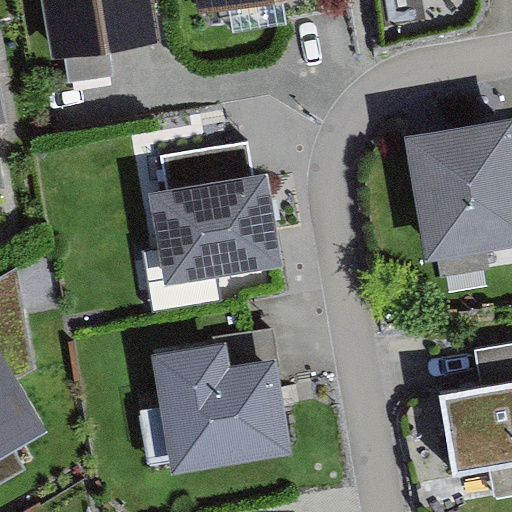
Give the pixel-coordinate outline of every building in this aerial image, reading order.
[(156,0),(45,0),(51,41),(160,25),(156,0)] [(494,116),(397,134),(418,246),(511,228),(511,212),(497,132),(494,116)] [(511,128),(497,132),(511,212),(511,128)] [(259,252),(246,169),(148,185),(161,268),(259,252)] [(8,264),(0,268),(0,368),(1,370),(30,353),(8,264)] [(275,447),(260,318),(149,330),(164,459),(275,447)] [(511,330),(479,336),(484,364),(454,369),(465,443),(511,435),(511,330)] [(0,432),(28,416),(1,370),(0,368),(0,432)] [(311,511),(310,499),(237,511),(311,511)]
